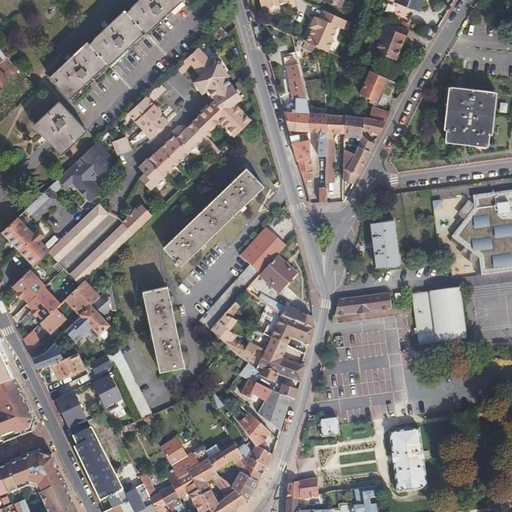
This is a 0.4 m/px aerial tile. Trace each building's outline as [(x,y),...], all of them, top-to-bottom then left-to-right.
[(112,63),(152,26),(153,27),(182,0),(137,0),(132,5),(130,3),(96,36),(97,37),(92,42),(90,40),(48,78),(69,101),(111,62),(112,63)] [(419,10),(422,0),(399,0),(399,2),(419,10)] [(331,39),(337,26),(347,30),(351,22),(343,18),(324,9),(320,18),(318,17),(317,18),(315,17),(311,27),(313,28),(306,41),(311,44),(327,51),(332,39),(331,39)] [(396,60),(404,40),(400,38),(404,28),(388,21),(375,51),(396,60)] [(220,41),(228,34),(221,26),(213,34),(219,40),(220,41)] [(404,40),(408,29),(404,28),(400,38),(404,40)] [(207,89),(227,75),(228,74),(218,59),(213,62),(199,48),(177,68),(182,73),(192,64),(201,73),(193,80),(201,92),(207,89)] [(310,113),(302,78),(296,54),(284,57),(285,66),(287,65),(290,84),(291,98),(294,98),(294,100),(295,111),(310,113)] [(0,86),(14,74),(0,58),(0,86)] [(376,101),(386,78),(367,69),(365,74),(368,76),(360,94),(376,101)] [(212,96),(232,83),(227,75),(207,89),(212,96)] [(201,140),(206,134),(205,134),(218,121),(234,136),(251,119),(235,101),(240,97),(232,83),(212,96),(213,99),(192,120),(193,121),(176,137),(173,135),(154,153),(153,152),(138,166),(144,172),(139,177),(150,189),(201,140)] [(166,88),(161,83),(151,93),(155,98),(166,88)] [(492,91),(449,86),(442,140),(485,145),(492,91)] [(155,98),(151,93),(147,96),(151,101),(155,98)] [(161,113),(162,112),(151,101),(147,96),(129,113),(144,129),(161,113)] [(57,101),(36,121),(65,151),(85,132),(57,101)] [(378,120),(382,111),(372,109),(368,119),(378,120)] [(296,130),(295,111),(283,110),(289,130),(296,130)] [(309,120),(310,113),(295,111),(296,130),(308,131),(309,120)] [(378,135),(390,112),(382,111),(378,120),(368,119),(346,116),(345,134),(361,134),(362,130),(375,131),(374,134),(378,135)] [(149,138),(168,121),(161,113),(144,129),(142,131),(149,138)] [(326,156),(327,114),(310,113),(309,120),(308,131),(319,133),(318,156),(326,156)] [(345,134),(346,116),(327,114),(326,156),(326,165),(334,165),(334,139),(333,139),(332,133),(345,134)] [(205,144),(210,138),(206,134),(201,140),(205,144)] [(358,146),(361,134),(345,134),(345,144),(358,146)] [(374,143),(366,140),(361,134),(358,146),(370,151),(374,143)] [(130,149),(126,136),(112,140),(118,154),(130,149)] [(220,149),(210,138),(205,144),(215,154),(220,149)] [(120,164),(97,140),(57,178),(67,188),(72,183),(92,203),(105,190),(99,183),(120,164)] [(311,158),(309,140),(298,142),(293,143),(294,147),(297,160),(311,158)] [(355,153),(358,146),(345,144),(345,149),(355,153)] [(345,200),(370,151),(358,146),(355,153),(345,149),(342,198),(345,200)] [(313,179),(311,158),(297,160),(302,178),(303,180),(313,179)] [(164,246),(180,264),(264,185),(246,166),(236,176),(235,174),(230,179),(231,181),(207,204),(206,202),(200,207),(202,209),(178,231),(177,230),(172,235),(173,237),(164,246)] [(36,201),(26,210),(34,218),(44,209),(56,204),(61,199),(50,188),(37,200),(36,201)] [(511,189),(432,200),(442,279),(511,269),(511,189)] [(57,261),(107,213),(99,204),(49,251),(48,251),(57,261)] [(152,215),(142,204),(137,208),(136,208),(121,221),(123,223),(133,233),(152,215)] [(26,210),(18,218),(25,226),(34,218),(26,210)] [(18,218),(2,233),(33,266),(34,265),(38,261),(48,251),(49,251),(38,240),(44,234),(38,229),(33,234),(25,226),(18,218)] [(394,220),(370,223),(376,267),(400,264),(394,220)] [(84,281),(104,261),(133,233),(123,223),(69,274),(80,285),(84,281)] [(286,246),(266,227),(239,256),(251,266),(260,274),(267,266),(284,248),(286,246)] [(286,284),(303,266),(284,248),(267,266),(286,284)] [(223,316),(245,291),(260,274),(251,266),(200,321),(210,330),(215,325),(223,316)] [(29,269),(12,285),(18,291),(16,293),(20,298),(22,296),(28,302),(44,287),(45,286),(29,269)] [(102,317),(88,303),(97,295),(84,281),(80,285),(65,299),(74,308),(82,316),(93,328),(99,334),(108,325),(102,317)] [(168,286),(143,291),(159,372),(184,367),(180,346),(182,345),(181,338),(178,339),(172,306),(174,306),(173,299),(171,299),(168,286)] [(60,304),(44,287),(28,302),(27,303),(32,309),(30,311),(35,316),(37,314),(43,320),(53,310),(60,304)] [(88,303),(102,317),(111,309),(105,287),(97,295),(88,303)] [(459,288),(411,295),(418,346),(418,347),(467,340),(459,288)] [(246,327),(255,312),(245,307),(253,296),(245,291),(223,316),(244,326),(246,327)] [(270,299),(262,293),(258,300),(260,300),(266,305),(270,299)] [(391,310),(389,294),(342,300),(339,300),(335,316),(357,314),(357,316),(368,315),(368,313),(391,310)] [(62,320),(74,308),(65,299),(60,304),(53,310),(62,320)] [(313,318),(286,306),(272,300),(270,299),(266,305),(271,308),(279,313),(282,315),(283,316),(312,328),(313,318)] [(271,308),(266,305),(260,300),(258,303),(265,307),(265,309),(269,311),(271,308)] [(44,338),(62,320),(53,310),(43,320),(35,328),(44,338)] [(311,345),(314,328),(312,328),(283,316),(282,315),(275,331),(309,345),(311,345)] [(93,328),(82,316),(64,332),(75,344),(93,328)] [(237,337),(244,326),(223,316),(215,325),(236,337),(237,337)] [(228,346),(236,337),(215,325),(210,330),(228,346)] [(39,344),(32,330),(22,338),(27,350),(39,344)] [(239,357),(249,344),(237,337),(236,337),(228,346),(227,347),(239,357)] [(51,364),(63,359),(55,341),(29,352),(36,370),(51,364)] [(306,367),(303,366),(268,354),(254,347),(249,344),(239,357),(248,364),(257,372),(258,368),(278,375),(301,383),(306,367)] [(135,424),(140,422),(146,419),(152,415),(118,349),(106,356),(89,364),(95,377),(112,368),(114,372),(137,416),(132,418),(135,424)] [(0,385),(14,381),(4,360),(0,351),(0,385)] [(84,367),(77,353),(63,359),(51,364),(58,380),(85,368),(84,367)] [(266,402),(272,392),(268,390),(259,385),(256,383),(258,380),(260,376),(257,372),(248,364),(241,374),(249,380),(241,395),(257,403),(259,398),(266,402)] [(109,375),(114,372),(112,368),(95,377),(97,381),(109,375)] [(278,375),(258,368),(257,372),(260,376),(261,376),(274,383),(275,383),(278,375)] [(122,398),(109,375),(93,384),(106,407),(122,398)] [(0,435),(0,436),(14,431),(16,434),(27,429),(32,418),(14,381),(0,385),(0,435)] [(296,401),(299,390),(284,386),(283,385),(280,395),(291,399),(296,401)] [(87,420),(73,391),(54,399),(68,429),(87,420)] [(290,405),(291,399),(280,395),(275,393),(272,392),(266,402),(258,414),(266,420),(281,432),(290,405)] [(365,411),(345,414),(346,423),(366,420),(365,411)] [(272,434),(251,415),(245,421),(243,420),(242,421),(239,419),(236,421),(255,447),(249,458),(267,469),(274,455),(260,447),(272,434)] [(320,421),(323,438),(340,435),(337,418),(320,421)] [(100,498),(122,487),(91,425),(72,435),(77,444),(74,445),(100,498)] [(226,430),(224,426),(219,429),(223,436),(228,433),(226,430)] [(429,487),(421,427),(390,432),(398,491),(429,487)] [(216,471),(210,459),(209,458),(205,451),(203,447),(188,455),(178,437),(162,448),(175,469),(177,472),(176,474),(179,479),(188,474),(197,489),(207,483),(219,477),(216,471)] [(221,451),(217,445),(205,451),(209,458),(221,451)] [(223,455),(236,447),(235,445),(221,451),(223,455)] [(216,471),(233,461),(242,473),(248,462),(247,461),(244,457),(242,459),(236,447),(223,455),(221,451),(209,458),(210,459),(216,471)] [(77,511),(52,457),(38,452),(0,465),(0,474),(8,492),(30,484),(37,486),(46,511),(77,511)] [(267,469),(249,458),(247,461),(248,462),(266,473),(267,469)] [(261,483),(266,473),(248,462),(242,473),(241,474),(261,483)] [(210,511),(197,489),(188,474),(179,479),(176,474),(177,472),(175,469),(171,471),(172,475),(167,477),(172,487),(158,493),(159,495),(164,506),(175,502),(189,495),(199,511),(210,511)] [(0,495),(8,492),(0,474),(0,495)] [(256,492),(260,484),(261,483),(241,474),(232,487),(245,504),(256,492)] [(129,489),(140,485),(136,477),(126,481),(129,489)] [(245,504),(232,487),(230,485),(226,482),(219,477),(207,483),(217,502),(227,495),(237,509),(245,504)] [(316,496),(316,479),(291,484),(289,484),(287,499),(298,499),(306,498),(316,496)] [(233,511),(237,509),(227,495),(217,502),(207,483),(197,489),(210,511),(233,511)] [(157,511),(151,499),(144,485),(134,489),(139,498),(129,503),(132,510),(133,511),(157,511)] [(381,511),(382,511),(376,487),(354,490),(357,503),(350,504),(351,511),(381,511)] [(139,498),(134,489),(124,495),(129,503),(139,498)] [(128,511),(132,510),(129,503),(124,495),(122,490),(117,493),(122,505),(106,511),(128,511)] [(177,511),(175,508),(182,504),(181,502),(175,502),(164,506),(159,495),(151,499),(157,511),(177,511)] [(298,507),(298,499),(287,499),(286,499),(286,508),(298,507)] [(29,511),(25,502),(20,504),(15,506),(17,511),(29,511)]
